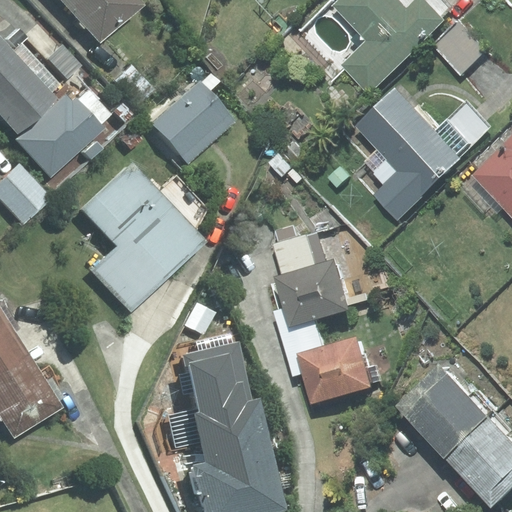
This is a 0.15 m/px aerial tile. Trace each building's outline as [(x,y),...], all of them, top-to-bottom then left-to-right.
[(139,0),(62,0),(101,43),(144,4),(139,0)] [(370,91),(456,8),(447,0),(342,0),(335,6),(369,41),(344,65),(370,91)] [(487,49),(459,21),(433,47),(461,74),(487,49)] [(0,112),(19,133),(56,99),(51,94),(61,84),(22,42),(13,50),(0,35),(0,112)] [(48,57),(68,77),(82,63),(62,43),(48,57)] [(133,63),(115,79),(137,105),(156,90),(133,63)] [(202,83),(200,81),(153,123),(189,163),(236,122),(208,91),(218,82),(211,74),(202,83)] [(374,194),(396,217),(490,127),(466,103),(436,131),(395,88),(355,126),(376,148),(362,162),(384,185),(374,194)] [(67,95),(19,139),(51,175),(102,128),(76,99),(73,102),(67,95)] [(511,137),(473,175),(511,215),(511,137)] [(134,162),(83,208),(119,247),(94,269),(132,310),(207,241),(195,228),(206,211),(174,179),(160,190),(134,162)] [(52,197),(20,164),(0,183),(0,198),(24,224),(52,197)] [(274,244),(282,275),(326,262),(318,232),(274,244)] [(284,309),(290,326),(315,318),(347,309),(333,260),(326,262),(282,275),(275,277),(284,309)] [(0,374),(30,356),(0,307),(0,374)] [(284,309),(274,311),(292,377),(302,374),(297,354),(323,347),(315,318),(290,326),(284,309)] [(323,347),(297,354),(311,402),(369,385),(355,337),(323,347)] [(205,511),(276,511),(287,510),(261,399),(253,401),(239,344),(184,356),(210,464),(195,468),(205,511)] [(62,407),(30,356),(0,374),(0,413),(14,437),(62,407)] [(440,368),(399,406),(446,456),(487,418),(440,368)] [(511,444),(487,418),(446,456),(490,503),(511,481),(511,444)]
